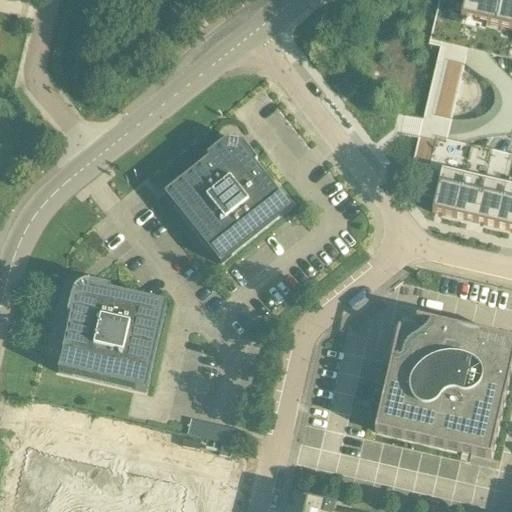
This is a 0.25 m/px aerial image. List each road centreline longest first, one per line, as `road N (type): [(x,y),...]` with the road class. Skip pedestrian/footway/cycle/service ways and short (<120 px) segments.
road 1 (residential): [(262,511),(305,332),(413,246)]
road 2 (unknown): [(270,472),(0,409)]
road 3 (residential): [(413,246),(256,36)]
road 4 (unclassified): [(89,165),(256,36)]
road 5 (unclassified): [(0,339),(13,282),(47,205),(89,165)]
road 6 (unclassified): [(89,165),(32,86),(31,46),(43,0)]
